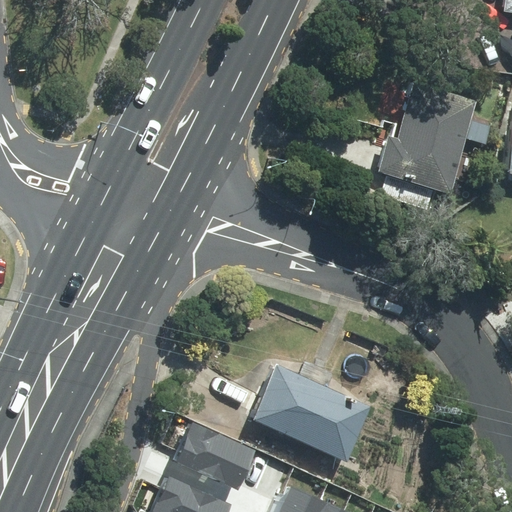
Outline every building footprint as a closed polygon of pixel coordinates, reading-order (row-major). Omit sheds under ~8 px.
[(511,0),(494,0),(493,15),(511,17),(511,0)] [(365,172),(381,177),(374,198),(419,212),(425,191),(438,195),(468,102),(403,82),(390,124),(381,121),(365,172)] [(511,96),(510,96),(508,120),(499,119),(495,178),(511,179),(511,96)] [(278,367),(255,420),(347,460),(370,407),(278,367)] [(255,451),(194,424),(177,462),(238,488),(255,451)] [(228,511),(231,506),(170,477),(154,511),(228,511)] [(289,486),(277,511),(308,511),(315,498),(289,486)] [(315,498),(308,511),(340,511),(342,510),(315,498)]
